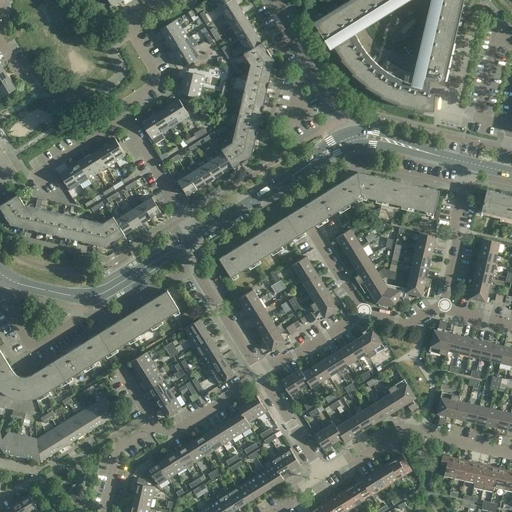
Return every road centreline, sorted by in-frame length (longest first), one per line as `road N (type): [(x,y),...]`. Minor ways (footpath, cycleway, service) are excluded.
road 1 (residential): [(511,454),(417,427),(318,474)]
road 2 (tertiary): [(185,246),(89,297),(36,290),(0,273)]
road 3 (tertiary): [(352,139),(185,246)]
road 4 (residential): [(124,121),(117,110),(154,87),(156,69),(132,23),(169,0)]
road 5 (residential): [(352,139),(275,12)]
road 6 (residential): [(259,373),(189,263)]
road 7 (residential): [(150,423),(185,426),(259,373)]
road 8 (tertiary): [(470,163),(352,139)]
